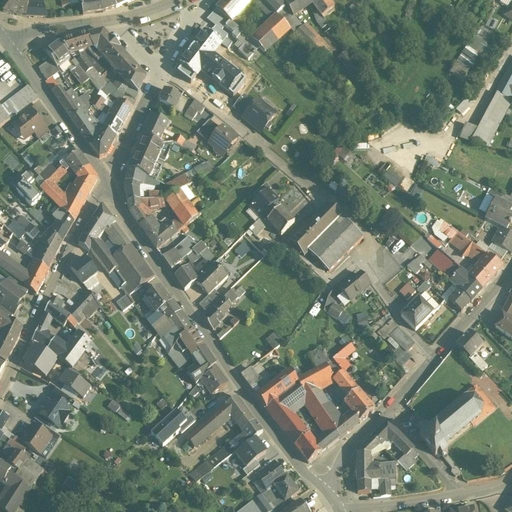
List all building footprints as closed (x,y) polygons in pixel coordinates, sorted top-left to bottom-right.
[(5,0),(3,13),(26,18),(28,7),(19,5),(20,0),(5,0)] [(109,0),(93,0),(94,1),(81,3),(82,16),(105,13),(116,9),(109,0)] [(121,7),(117,0),(109,0),(116,9),(121,7)] [(226,0),(215,12),(230,24),(250,2),(251,0),(226,0)] [(259,0),(254,6),(262,13),(267,8),(260,1),(259,0)] [(267,8),(276,17),(284,11),(273,0),(260,0),(260,1),(267,8)] [(306,0),(294,0),(286,6),(287,9),(293,19),(294,18),(312,5),(307,0),(306,0)] [(310,0),(314,4),(320,12),(323,18),(334,10),(326,0),(310,0)] [(42,1),(35,2),(33,19),(46,19),(42,1)] [(29,2),(28,7),(26,18),(27,18),(33,19),(35,2),(29,2)] [(276,17),(267,8),(262,13),(270,23),(276,17)] [(319,61),(330,51),(307,25),(303,28),(294,18),(293,19),(287,9),(284,11),(276,17),(291,33),(319,61)] [(493,10),(488,20),(495,23),(496,22),(499,23),(503,15),(493,10)] [(323,18),(320,12),(313,17),(322,31),(329,26),(323,18)] [(265,56),(291,33),(276,17),(270,23),(250,42),(251,43),(259,50),(265,56)] [(230,24),(226,28),(234,36),(232,38),(243,47),(238,52),(248,62),(253,56),(254,56),(256,54),(256,53),(259,50),(251,43),(250,42),(230,24)] [(206,41),(217,50),(227,37),(216,29),(206,41)] [(484,31),(479,39),(488,43),(488,42),(493,45),(497,37),(484,31)] [(103,32),(87,35),(89,44),(90,45),(101,58),(111,68),(124,56),(119,50),(120,50),(110,39),(110,40),(103,32)] [(87,35),(60,44),(68,55),(78,52),(78,53),(84,51),(88,50),(86,49),(90,45),(89,44),(87,35)] [(200,73),(233,99),(246,83),(212,56),(217,50),(206,41),(203,39),(180,68),(182,69),(194,79),(200,73)] [(486,48),(474,39),(455,65),(460,70),(468,59),(473,64),(486,48)] [(60,44),(46,55),(50,61),(56,69),(70,58),(68,55),(60,44)] [(101,58),(90,45),(86,49),(88,50),(98,61),(101,58)] [(78,52),(68,55),(70,58),(75,64),(80,59),(78,53),(78,52)] [(346,53),(337,60),(354,84),(363,77),(346,53)] [(146,80),(124,56),(111,68),(110,69),(119,79),(124,85),(124,84),(128,87),(137,94),(146,80)] [(80,59),(75,64),(78,67),(83,73),(85,76),(92,69),(83,57),(80,59)] [(60,75),(72,66),(75,64),(70,58),(56,69),(60,75)] [(0,61),(0,70),(4,75),(12,69),(2,59),(0,61)] [(50,61),(38,70),(47,81),(47,82),(52,79),(59,73),(56,69),(50,61)] [(511,63),(495,94),(497,94),(508,100),(511,92),(511,63)] [(100,78),(92,69),(85,76),(89,81),(92,85),(100,78)] [(190,84),(194,79),(182,69),(178,74),(190,84)] [(83,73),(76,78),(82,86),(89,81),(85,76),(83,73)] [(101,91),(107,86),(100,77),(100,78),(92,85),(99,93),(101,91)] [(47,82),(47,81),(45,83),(52,93),(59,89),(52,79),(47,82)] [(124,85),(119,79),(111,87),(117,93),(124,85)] [(107,86),(101,91),(106,97),(109,95),(113,97),(117,93),(111,87),(109,84),(107,86)] [(117,93),(113,97),(119,102),(120,102),(121,101),(125,93),(128,87),(124,84),(124,85),(117,93)] [(137,94),(128,87),(125,93),(135,99),(137,94)] [(59,89),(52,93),(70,119),(90,148),(102,130),(101,129),(101,128),(97,124),(91,128),(80,113),(78,115),(69,102),(72,100),(69,95),(67,92),(64,94),(60,88),(59,89)] [(174,111),(174,112),(180,99),(164,91),(158,104),(174,111)] [(72,92),(69,95),(72,100),(69,102),(78,115),(80,113),(91,128),(97,124),(93,119),(88,113),(80,103),(78,101),(72,92)] [(497,94),(478,129),(467,125),(464,128),(460,138),(475,144),(475,143),(488,148),(511,103),(511,102),(508,100),(497,94)] [(86,102),(88,100),(85,96),(78,101),(80,103),(88,113),(91,108),(91,107),(86,102)] [(454,109),(460,115),(473,102),(467,96),(454,109)] [(253,106),(242,97),(233,108),(244,118),(253,106)] [(104,103),(96,98),(91,107),(98,112),(102,106),(104,103)] [(116,107),(106,100),(104,103),(102,106),(112,112),(116,107)] [(120,102),(119,102),(116,106),(116,107),(112,112),(112,113),(112,112),(108,118),(123,126),(130,114),(133,108),(121,102),(121,101),(120,102)] [(189,110),(184,118),(191,123),(197,114),(200,116),(204,110),(194,102),(189,110)] [(275,116),(257,102),(253,106),(244,118),(254,126),(253,128),(260,135),(264,130),(268,132),(272,127),(269,124),(275,116)] [(30,106),(18,115),(23,121),(33,113),(33,114),(36,112),(30,106)] [(112,112),(102,106),(98,112),(108,118),(112,112),(112,113),(112,112)] [(98,112),(91,107),(91,108),(88,113),(93,119),(96,116),(98,112)] [(0,128),(9,122),(0,109),(0,128)] [(98,112),(96,116),(105,124),(108,118),(98,112)] [(23,121),(14,128),(25,141),(33,134),(42,127),(43,126),(33,114),(33,113),(23,121)] [(164,132),(167,133),(170,127),(152,117),(149,125),(164,132)] [(123,126),(108,118),(105,124),(102,130),(108,134),(115,139),(123,126)] [(196,135),(203,141),(215,127),(209,122),(196,135)] [(51,128),(54,136),(62,133),(59,125),(51,128)] [(164,132),(149,125),(143,137),(158,145),(164,132)] [(42,127),(33,134),(39,141),(48,134),(42,127)] [(203,141),(209,145),(220,131),(215,127),(203,141)] [(209,145),(208,146),(215,151),(217,151),(223,156),(230,148),(237,140),(222,129),(220,131),(209,145)] [(102,130),(90,148),(102,163),(115,139),(108,134),(102,130)] [(172,145),(181,149),(183,144),(184,142),(169,134),(167,133),(164,132),(158,145),(161,146),(172,145)] [(158,145),(143,137),(137,150),(164,163),(172,145),(161,146),(158,145)] [(195,149),(189,146),(188,147),(183,144),(181,149),(192,155),(195,149)] [(206,147),(202,154),(205,156),(210,150),(206,147)] [(164,163),(137,150),(128,170),(142,176),(151,180),(155,182),(164,163)] [(89,169),(78,154),(66,163),(67,165),(70,170),(76,178),(89,169)] [(46,162),(34,173),(39,179),(44,186),(57,174),(46,162)] [(70,170),(67,165),(62,169),(65,173),(70,170)] [(205,165),(194,171),(194,172),(199,180),(210,174),(205,165)] [(75,189),(68,201),(63,200),(51,187),(65,173),(62,169),(57,174),(44,186),(39,179),(35,182),(42,191),(45,195),(47,196),(50,200),(59,209),(60,209),(61,211),(73,223),(89,195),(80,182),(75,189)] [(76,178),(77,179),(85,173),(88,177),(93,174),(89,169),(76,178)] [(138,185),(143,186),(145,181),(150,183),(151,180),(142,176),(128,170),(125,183),(138,185)] [(396,187),(400,181),(384,170),(380,176),(396,187)] [(39,198),(44,194),(35,182),(39,179),(34,173),(32,172),(13,189),(31,208),(41,200),(39,198)] [(199,180),(194,172),(184,177),(189,186),(199,180)] [(85,173),(77,179),(80,182),(89,195),(89,194),(97,181),(97,180),(93,175),(93,174),(88,177),(85,173)] [(184,177),(165,187),(175,193),(176,193),(178,191),(189,186),(184,177)] [(153,188),(155,182),(151,180),(150,183),(145,181),(143,186),(153,188)] [(153,188),(175,193),(165,187),(157,182),(155,182),(153,188)] [(125,183),(124,188),(138,191),(138,185),(125,183)] [(161,195),(169,197),(176,193),(175,193),(153,188),(143,186),(138,185),(138,191),(151,193),(161,195)] [(265,185),(253,196),(258,201),(267,192),(268,193),(270,190),(265,185)] [(205,211),(189,186),(178,191),(197,218),(205,211)] [(124,188),(127,204),(139,202),(139,199),(138,191),(124,188)] [(501,201),(503,195),(491,189),(488,195),(493,198),(496,199),(500,201),(501,201)] [(142,199),(143,202),(151,202),(151,193),(138,191),(139,199),(142,199)] [(188,226),(197,218),(178,191),(176,193),(169,197),(188,226)] [(258,201),(250,209),(260,219),(275,205),(277,203),(268,193),(267,192),(258,201)] [(161,195),(151,193),(151,202),(153,202),(161,202),(161,195)] [(511,198),(504,194),(503,195),(501,201),(511,206),(511,198)] [(488,207),(493,198),(488,195),(484,204),(488,207)] [(183,230),(188,226),(169,197),(163,200),(168,208),(177,221),(183,230)] [(500,201),(496,199),(485,220),(500,228),(506,231),(511,218),(511,216),(508,215),(511,207),(511,206),(501,201),(500,201)] [(143,210),(144,212),(168,208),(163,200),(161,202),(153,202),(153,208),(143,210)] [(139,202),(127,204),(129,212),(143,210),(139,202)] [(139,202),(143,210),(153,208),(153,202),(151,202),(143,202),(139,202)] [(328,204),(289,243),(304,257),(308,253),(328,273),(363,239),(328,204)] [(275,205),(262,218),(265,221),(281,237),(294,224),(280,209),(279,210),(275,205)] [(101,208),(85,232),(96,242),(97,241),(107,229),(124,250),(130,246),(103,209),(101,208)] [(177,235),(170,226),(159,234),(144,212),(143,210),(129,212),(156,251),(165,247),(178,236),(177,235)] [(73,223),(61,211),(59,213),(53,219),(58,224),(67,234),(73,223)] [(31,227),(22,218),(17,224),(23,230),(25,228),(28,230),(31,227)] [(27,234),(23,230),(17,224),(14,221),(7,229),(20,242),(27,234)] [(177,235),(183,230),(177,221),(170,226),(177,235)] [(257,223),(249,231),(255,237),(263,228),(260,225),(257,223)] [(67,234),(58,224),(49,233),(62,245),(67,234)] [(458,234),(445,224),(436,236),(442,241),(443,239),(447,239),(447,238),(451,240),(458,234)] [(39,234),(31,227),(28,230),(25,228),(23,230),(27,234),(33,240),(34,238),(36,236),(39,234)] [(511,233),(506,231),(500,228),(492,243),(511,253),(511,251),(511,233)] [(463,231),(459,235),(465,239),(468,235),(463,231)] [(96,242),(85,232),(82,237),(78,245),(88,253),(90,251),(102,268),(113,259),(97,241),(96,242)] [(62,245),(49,233),(42,241),(40,243),(43,246),(55,257),(62,245)] [(451,240),(450,241),(460,249),(466,240),(465,239),(459,235),(458,234),(451,240)] [(441,246),(430,237),(427,240),(433,245),(438,249),(441,246)] [(197,248),(188,238),(174,250),(162,259),(171,272),(182,262),(182,261),(186,258),(192,252),(197,248)] [(475,247),(466,240),(460,249),(459,249),(461,251),(463,256),(468,256),(473,259),(477,259),(482,263),(488,256),(487,255),(475,247)] [(491,250),(478,242),(475,247),(487,255),(491,250)] [(30,251),(22,243),(17,249),(24,255),(25,254),(27,255),(30,251)] [(267,248),(262,243),(258,247),(263,252),(267,248)] [(267,248),(263,252),(267,256),(276,247),(272,243),(267,248)] [(217,263),(201,244),(197,248),(192,252),(199,260),(201,263),(203,260),(211,268),(212,267),(217,263)] [(433,245),(423,258),(426,261),(428,263),(440,251),(438,249),(433,245)] [(43,246),(37,256),(34,255),(35,253),(31,250),(30,251),(27,255),(35,261),(34,262),(36,263),(48,273),(55,257),(43,246)] [(113,259),(102,268),(109,276),(114,271),(124,286),(131,295),(137,290),(154,278),(130,246),(124,250),(113,259)] [(503,258),(491,250),(487,255),(488,256),(492,259),(498,264),(503,258)] [(456,265),(440,251),(428,263),(445,277),(456,265)] [(186,258),(191,265),(199,260),(192,252),(186,258)] [(19,269),(0,256),(0,268),(11,277),(12,278),(19,269)] [(421,256),(414,262),(418,267),(426,261),(423,258),(421,256)] [(492,259),(488,256),(482,263),(496,274),(503,267),(498,264),(492,259)] [(85,259),(70,270),(82,286),(93,277),(97,275),(85,259)] [(198,281),(211,268),(203,260),(201,263),(194,269),(191,272),(198,281)] [(217,263),(212,267),(225,281),(231,275),(218,262),(217,263)] [(414,262),(407,268),(415,275),(421,270),(418,267),(414,262)] [(29,276),(19,269),(12,278),(29,290),(37,296),(48,273),(36,263),(29,276)] [(469,277),(468,278),(482,290),(496,274),(482,263),(476,269),(469,277)] [(456,265),(445,277),(471,301),(482,290),(468,278),(469,277),(464,272),(456,265)] [(471,265),(464,272),(469,277),(476,269),(471,265)] [(184,292),(198,281),(191,272),(188,267),(174,277),(184,292)] [(198,281),(195,284),(208,297),(214,292),(225,281),(212,267),(211,268),(198,281)] [(124,286),(114,271),(109,276),(119,290),(121,289),(121,288),(124,286)] [(360,276),(348,286),(357,298),(364,292),(362,290),(368,285),(360,276)] [(12,278),(11,277),(7,282),(25,296),(29,290),(12,278)] [(93,277),(82,286),(87,293),(98,284),(93,277)] [(25,296),(7,282),(0,291),(0,307),(13,316),(21,305),(20,304),(25,296)] [(416,291),(421,296),(424,294),(430,289),(424,284),(416,291)] [(415,293),(407,285),(399,293),(407,301),(415,293)] [(470,301),(452,285),(441,298),(446,303),(448,301),(461,312),(470,301)] [(131,295),(124,286),(121,288),(121,289),(127,296),(128,298),(131,295)] [(357,298),(348,286),(340,293),(350,304),(357,298)] [(65,290),(57,287),(54,292),(62,296),(65,290)] [(156,316),(158,314),(172,303),(160,287),(144,299),(144,300),(156,316)] [(144,300),(144,299),(137,290),(131,295),(128,298),(133,305),(135,307),(144,300)] [(54,292),(44,314),(54,322),(63,329),(67,324),(72,330),(76,325),(75,324),(77,322),(75,320),(76,319),(69,312),(65,316),(58,311),(56,309),(58,306),(60,302),(62,296),(54,292)] [(208,297),(199,306),(204,311),(219,297),(214,292),(208,297)] [(228,310),(229,311),(232,309),(231,308),(240,299),(232,292),(224,299),(226,301),(225,302),(230,308),(228,310)] [(87,293),(69,312),(76,319),(93,301),(87,293)] [(123,312),(133,305),(128,298),(127,296),(117,304),(123,312)] [(224,299),(213,310),(221,319),(227,314),(229,311),(228,310),(230,308),(225,302),(226,301),(224,299)] [(323,314),(329,317),(334,307),(335,305),(328,299),(323,314)] [(432,314),(418,300),(400,317),(415,332),(432,314)] [(99,309),(93,301),(76,319),(81,323),(85,317),(88,321),(99,309)] [(158,314),(173,332),(179,340),(192,331),(172,303),(158,314)] [(511,314),(511,306),(506,304),(502,315),(509,320),(511,314)] [(13,316),(0,307),(0,314),(9,320),(9,321),(13,316)] [(334,307),(329,317),(337,322),(343,313),(334,307)] [(213,310),(203,320),(211,329),(221,319),(213,310)] [(0,330),(2,332),(9,320),(0,314),(0,330)] [(44,314),(39,326),(45,330),(43,334),(47,338),(54,343),(56,339),(51,335),(51,334),(49,333),(54,322),(44,314)] [(160,341),(173,332),(158,314),(156,316),(146,322),(160,341)] [(511,321),(509,320),(502,315),(495,328),(511,340),(511,321)] [(81,323),(76,319),(75,320),(77,322),(75,324),(76,325),(72,330),(76,334),(85,343),(90,338),(78,327),(81,323)] [(221,319),(211,329),(213,333),(220,327),(219,325),(223,321),(221,319)] [(9,321),(9,320),(2,332),(0,336),(0,362),(5,364),(12,352),(20,335),(23,329),(9,321)] [(235,320),(230,325),(233,328),(238,324),(235,320)] [(414,346),(398,330),(392,320),(376,334),(385,343),(390,337),(401,348),(406,353),(407,353),(414,346)] [(39,326),(32,343),(34,344),(40,348),(47,338),(43,334),(45,330),(39,326)] [(216,337),(219,341),(232,330),(229,327),(225,330),(226,331),(224,332),(223,331),(216,337)] [(261,337),(273,352),(282,345),(275,334),(270,329),(261,337)] [(192,331),(179,340),(180,341),(187,352),(191,358),(204,348),(192,331)] [(172,351),(176,346),(180,341),(179,340),(173,332),(160,341),(170,353),(172,351)] [(480,361),(474,354),(482,345),(468,333),(456,347),(469,360),(474,366),(480,361)] [(85,343),(76,334),(66,346),(62,343),(53,357),(57,361),(72,371),(79,376),(90,361),(98,368),(103,360),(97,353),(85,343)] [(54,343),(47,338),(40,348),(53,357),(62,343),(56,339),(54,343)] [(187,352),(180,341),(176,346),(182,355),(187,352)] [(34,344),(23,366),(45,379),(57,361),(53,357),(40,348),(34,344)] [(179,371),(192,359),(191,358),(187,352),(182,355),(176,346),(172,351),(170,353),(168,355),(168,356),(179,371)] [(350,346),(338,357),(341,361),(354,351),(350,346)] [(204,348),(191,358),(192,359),(197,366),(198,367),(194,371),(201,380),(209,372),(210,372),(214,368),(216,366),(204,348)] [(401,348),(391,358),(401,368),(411,357),(407,353),(406,353),(401,348)] [(316,371),(325,366),(326,355),(318,350),(307,357),(316,371)] [(450,353),(446,358),(454,365),(459,359),(452,352),(450,353)] [(341,361),(338,357),(332,361),(333,363),(342,373),(343,374),(348,369),(341,361)] [(484,366),(480,361),(474,366),(481,374),(487,368),(484,366)] [(342,373),(333,363),(328,366),(337,377),(342,373)] [(186,375),(196,387),(199,383),(210,372),(209,372),(201,380),(194,371),(198,367),(197,366),(186,375)] [(342,422),(328,404),(326,406),(313,389),(331,379),(333,378),(325,366),(316,371),(297,381),(299,387),(303,394),(306,392),(340,439),(359,423),(352,415),(342,422)] [(328,366),(325,366),(333,378),(331,379),(333,381),(337,377),(328,366)] [(252,367),(240,376),(249,389),(261,379),(252,367)] [(214,368),(210,372),(199,383),(207,393),(210,398),(228,385),(214,368)] [(289,370),(254,396),(265,410),(279,401),(299,387),(297,381),(289,370)] [(343,374),(342,373),(337,377),(333,381),(348,400),(343,404),(352,415),(359,423),(374,412),(343,374)] [(67,375),(60,385),(64,388),(78,398),(83,401),(90,391),(67,375)] [(199,383),(196,387),(203,396),(207,393),(199,383)] [(279,401),(293,417),(304,408),(324,438),(330,433),(301,396),(303,394),(299,387),(279,401)] [(78,398),(64,388),(60,393),(75,402),(78,398)] [(456,407),(428,430),(425,426),(420,431),(423,435),(419,438),(434,457),(438,453),(441,457),(447,453),(444,449),(472,426),(474,428),(494,412),(475,388),(454,404),(456,407)] [(70,400),(56,390),(51,398),(53,399),(53,398),(66,407),(70,400)] [(340,439),(306,392),(303,394),(301,396),(330,433),(324,438),(316,445),(293,417),(279,401),(265,410),(308,464),(340,439)] [(53,399),(49,405),(47,403),(43,410),(44,411),(40,417),(49,423),(50,421),(59,427),(60,425),(64,424),(68,419),(67,414),(70,410),(66,407),(53,398),(53,399)] [(235,398),(187,440),(195,449),(232,418),(240,429),(252,419),(235,398)] [(179,433),(188,425),(186,423),(175,412),(150,435),(162,448),(179,433)] [(0,415),(0,442),(6,447),(16,453),(20,456),(27,447),(21,443),(15,439),(13,443),(3,436),(0,433),(0,431),(2,429),(8,420),(0,415)] [(49,423),(40,417),(38,416),(35,421),(45,428),(49,423)] [(181,435),(194,423),(191,419),(186,423),(188,425),(179,433),(181,435)] [(252,419),(240,429),(244,435),(229,447),(235,455),(255,440),(263,434),(252,419)] [(387,423),(371,440),(379,448),(388,439),(394,432),(395,432),(387,423)] [(42,433),(32,427),(21,443),(27,447),(39,456),(50,440),(50,439),(42,433)] [(60,439),(45,428),(42,433),(50,439),(50,440),(56,444),(60,439)] [(412,450),(394,432),(388,439),(404,457),(412,450)] [(235,455),(246,469),(255,462),(265,454),(255,440),(235,455)] [(379,448),(371,440),(365,446),(369,450),(370,457),(379,448)] [(196,486),(235,455),(229,447),(228,445),(188,476),(196,486)] [(365,446),(357,454),(357,484),(370,483),(370,468),(370,457),(369,450),(365,446)] [(16,453),(6,447),(0,455),(7,460),(4,464),(7,466),(16,453)] [(421,460),(412,450),(404,457),(396,464),(406,474),(421,460)] [(16,453),(7,466),(12,469),(20,475),(27,462),(20,456),(16,453)] [(20,475),(12,469),(10,473),(8,475),(8,476),(31,492),(39,480),(44,473),(27,462),(20,475)] [(255,462),(246,469),(243,472),(247,477),(259,467),(255,462)] [(7,466),(4,464),(2,468),(10,473),(12,469),(7,466)] [(263,472),(256,477),(256,478),(266,493),(273,488),(284,480),(274,465),(263,472)] [(2,468),(0,466),(0,482),(3,484),(8,476),(8,475),(10,473),(2,468)] [(370,468),(370,483),(375,483),(378,483),(388,482),(395,482),(394,466),(370,468)] [(259,467),(247,477),(250,482),(256,478),(256,477),(263,472),(259,467)] [(49,479),(44,473),(39,480),(45,484),(49,479)] [(16,511),(31,492),(8,476),(2,486),(5,488),(0,496),(0,501),(1,502),(0,502),(0,511),(1,511),(16,511)] [(292,488),(286,479),(284,480),(273,488),(284,504),(297,495),(297,494),(299,493),(299,491),(299,489),(298,488),(296,487),(294,487),(292,488)] [(39,480),(31,492),(41,499),(49,487),(45,484),(39,480)] [(388,482),(378,483),(379,486),(379,492),(380,499),(390,498),(389,491),(388,482)] [(370,483),(357,484),(357,495),(370,495),(370,492),(370,483)] [(379,492),(379,486),(376,487),(375,483),(370,483),(370,492),(379,492)] [(256,511),(250,504),(238,511),(280,511),(281,511),(284,504),(273,488),(266,493),(260,497),(270,511),(256,511)] [(270,511),(260,497),(250,504),(256,511),(270,511)] [(306,511),(299,502),(286,511),(306,511)]
